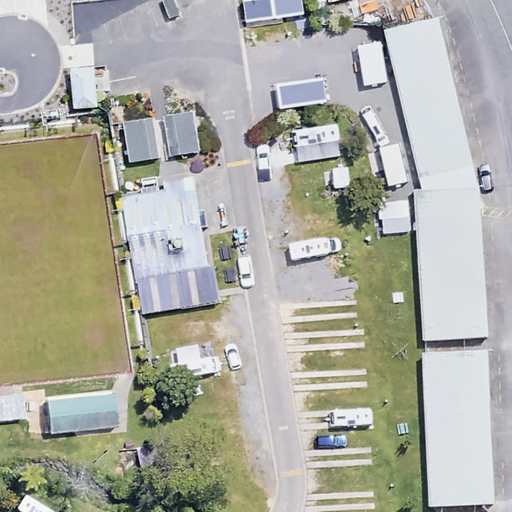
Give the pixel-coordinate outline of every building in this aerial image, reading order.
[(472,165),(434,10),(384,22),(422,177),(472,165)] [(94,66),(70,68),(73,106),(97,105),(94,66)] [(200,150),(196,111),(166,115),(170,153),(200,150)] [(160,155),(155,120),(126,124),(131,159),(160,155)] [(317,160),(314,130),(293,132),(296,162),(317,160)] [(484,320),(476,164),(472,165),(422,177),(414,179),(422,323),(484,320)] [(201,183),(127,196),(148,317),(222,304),(201,183)] [(487,353),(425,355),(429,500),(492,498),(487,353)] [(102,358),(38,367),(45,409),(109,399),(102,358)] [(20,394),(0,394),(0,418),(22,418),(20,394)]
